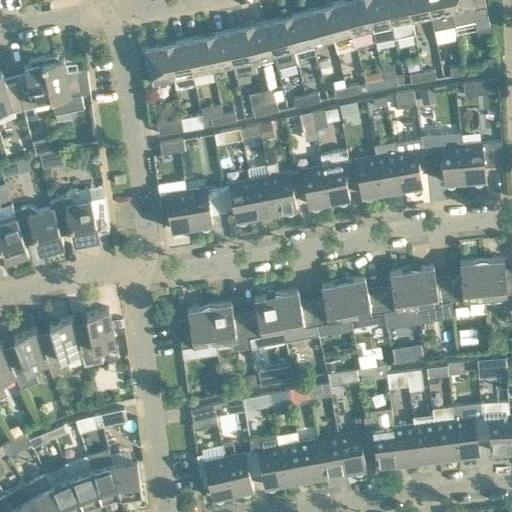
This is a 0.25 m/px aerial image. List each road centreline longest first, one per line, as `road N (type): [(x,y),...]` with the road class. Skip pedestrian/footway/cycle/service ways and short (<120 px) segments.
road 1 (residential): [(511,217),(434,221),(165,273),(138,270)]
road 2 (residential): [(138,270),(148,245),(114,10)]
road 3 (residential): [(164,511),(132,289),(138,270)]
road 4 (residential): [(0,294),(106,267),(138,270)]
road 5 (residential): [(298,511),(429,489)]
